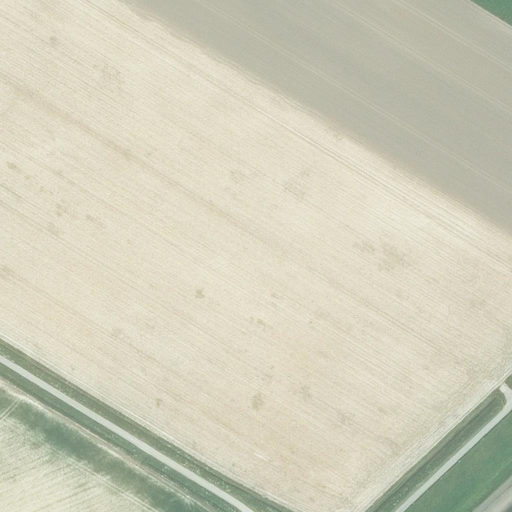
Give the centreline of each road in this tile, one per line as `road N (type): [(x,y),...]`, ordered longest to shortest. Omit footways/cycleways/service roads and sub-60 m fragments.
road 1 (unclassified): [(246,511),(0,360)]
road 2 (unclassified): [(397,511),(511,405)]
